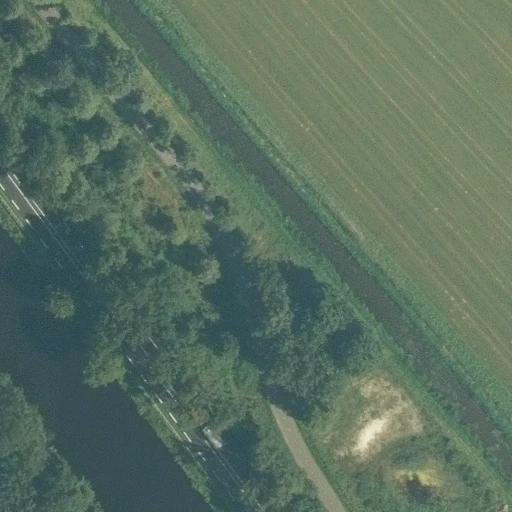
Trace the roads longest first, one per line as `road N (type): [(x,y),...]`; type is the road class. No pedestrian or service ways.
road 1 (unclassified): [(328,511),(262,368),(229,243),(201,194),(37,0)]
road 2 (primary): [(261,511),(0,160)]
